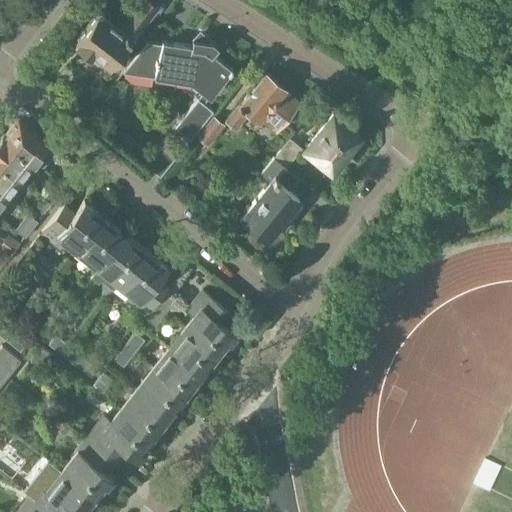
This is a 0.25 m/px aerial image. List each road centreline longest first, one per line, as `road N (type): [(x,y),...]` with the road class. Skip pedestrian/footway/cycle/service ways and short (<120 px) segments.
road 1 (residential): [(298,319),(324,249),(410,133),(405,120),(214,0)]
road 2 (residential): [(298,319),(0,74)]
road 3 (residential): [(146,511),(298,319)]
